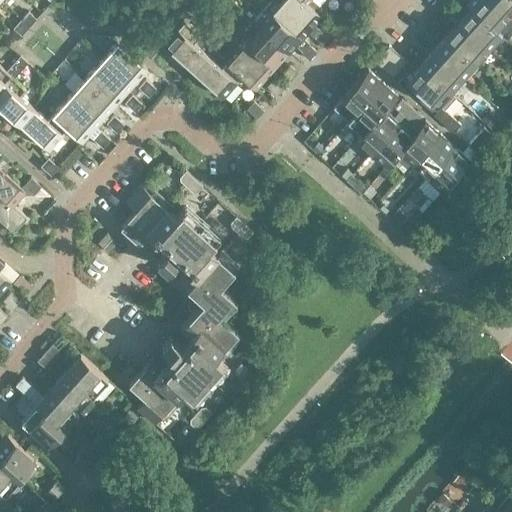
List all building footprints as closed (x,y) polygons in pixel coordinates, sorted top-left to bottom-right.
[(270,0),(252,20),(259,25),(289,52),(301,38),(287,24),(293,17),(278,4),(277,5),(272,0),(270,0)] [(302,0),(281,0),(278,4),(293,17),(287,24),(301,38),(322,15),(307,2),(306,3),(302,0)] [(511,17),(508,14),(492,0),(467,0),(465,2),(471,7),(501,34),(506,38),(511,31),(511,17)] [(511,10),(511,0),(492,0),(508,14),(511,10)] [(501,34),(471,7),(458,21),(488,48),(501,34)] [(36,17),(28,10),(13,27),(21,34),(36,17)] [(488,48),(458,21),(445,36),(475,62),(488,48)] [(164,44),(193,70),(207,55),(193,42),(199,36),(184,22),(164,44)] [(289,52),(259,25),(246,40),(261,53),(255,60),(269,73),(289,52)] [(314,36),(323,45),(331,37),(321,28),(314,36)] [(475,62),(445,36),(433,50),(463,77),(475,62)] [(151,40),(142,50),(150,57),(159,47),(151,40)] [(246,40),(227,61),(242,75),(242,76),(256,89),(269,73),(255,60),(261,53),(246,40)] [(117,41),(101,59),(131,86),(147,68),(117,41)] [(300,50),(310,59),(317,51),(307,42),(300,50)] [(374,60),(392,76),(406,60),(389,45),(374,60)] [(463,77),(433,50),(420,64),(450,91),(463,77)] [(6,70),(10,74),(14,77),(28,61),(20,54),(6,70)] [(221,67),(207,55),(193,70),(223,97),(242,76),(242,75),(227,61),(221,67)] [(101,59),(85,77),(115,104),(131,86),(101,59)] [(280,71),(290,81),(298,72),(288,63),(280,71)] [(0,85),(10,74),(6,70),(0,64),(0,85)] [(450,91),(420,64),(406,79),(436,106),(450,91)] [(368,68),(341,98),(356,112),(383,82),(368,68)] [(10,74),(0,85),(0,103),(20,121),(33,106),(19,94),(25,87),(14,77),(10,74)] [(85,77),(69,95),(98,122),(115,104),(85,77)] [(267,85),(277,94),(285,87),(275,77),(267,85)] [(148,95),(156,87),(146,78),(138,86),(148,95)] [(383,82),(356,112),(369,124),(357,138),(357,139),(397,95),(383,82)] [(135,110),(142,102),(132,93),(125,101),(135,110)] [(69,95),(53,113),(69,126),(68,127),(82,140),(98,122),(69,95)] [(397,95),(357,139),(372,152),(399,122),(385,109),(398,95),(397,95)] [(404,115),(412,107),(401,98),(394,106),(404,115)] [(246,108),(256,117),(264,109),(254,100),(246,108)] [(444,123),(451,114),(440,105),(433,113),(444,123)] [(33,106),(20,121),(49,148),(68,127),(69,126),(53,113),(47,119),(33,106)] [(414,124),(421,116),(412,107),(404,115),(414,124)] [(116,131),(124,123),(114,114),(106,122),(116,131)] [(453,131),(460,123),(451,114),(444,123),(453,131)] [(425,119),(412,134),(413,134),(399,150),(400,151),(413,163),(440,133),(425,119)] [(399,122),(372,152),(387,165),(400,151),(399,150),(413,134),(412,134),(399,122)] [(484,141),(492,133),(483,126),(476,134),(484,141)] [(103,146),(110,138),(100,129),(93,137),(103,146)] [(440,133),(413,163),(427,176),(454,146),(440,133)] [(484,141),(476,134),(467,144),(475,151),(484,141)] [(308,135),(302,141),(308,147),(314,140),(308,135)] [(454,146),(427,176),(442,189),(469,159),(454,146)] [(331,153),(324,147),(317,155),(324,161),(331,153)] [(41,165),(51,174),(58,166),(48,157),(41,165)] [(342,166),(336,161),(331,167),(337,172),(342,166)] [(25,190),(0,166),(0,219),(14,231),(27,217),(13,204),(25,190)] [(185,169),(185,170),(179,176),(180,180),(193,191),(196,191),(202,185),(185,169)] [(41,185),(31,176),(24,184),(34,193),(41,185)] [(175,214),(141,183),(126,200),(135,209),(120,225),(145,248),(157,234),(190,263),(178,277),(203,299),(180,325),(194,337),(165,369),(151,357),(129,382),(145,397),(137,406),(154,422),(185,387),(192,394),(222,360),(215,353),(238,328),(222,314),(236,298),(220,283),(235,267),(209,245),(216,237),(182,207),(175,214)] [(372,192),(365,185),(359,192),(366,198),(372,192)] [(252,229),(236,215),(230,221),(230,225),(243,237),(247,237),(253,230),(252,229)] [(109,251),(117,243),(118,241),(107,231),(98,241),(109,251)] [(0,265),(4,260),(0,256),(0,293),(12,280),(0,269),(0,265)] [(26,294),(33,286),(20,274),(12,283),(26,294)] [(2,299),(12,308),(20,300),(10,291),(2,299)] [(52,358),(58,352),(58,348),(52,342),(44,351),(52,358)] [(52,358),(44,351),(37,359),(43,365),(47,365),(52,358)] [(81,353),(66,370),(93,395),(108,378),(81,353)] [(241,378),(249,369),(241,361),(235,368),(235,372),(241,378)] [(93,395),(66,370),(51,387),(78,411),(93,395)] [(23,391),(29,384),(29,380),(23,375),(15,383),(23,391)] [(78,411),(51,387),(36,403),(69,432),(70,431),(65,426),(78,411)] [(69,432),(36,403),(21,420),(49,444),(53,440),(58,444),(69,432)] [(197,428),(212,411),(205,405),(201,405),(190,418),(190,422),(197,428)] [(8,435),(0,443),(0,457),(25,481),(36,468),(31,464),(35,459),(8,435)] [(78,455),(71,464),(77,469),(81,469),(86,462),(78,455)] [(25,481),(0,457),(0,487),(6,492),(19,477),(24,481),(25,481)] [(462,470),(445,485),(456,498),(473,483),(462,470)] [(63,484),(57,479),(50,487),(58,495),(64,488),(63,484)] [(511,511),(511,493),(498,510),(500,511),(511,511)]
